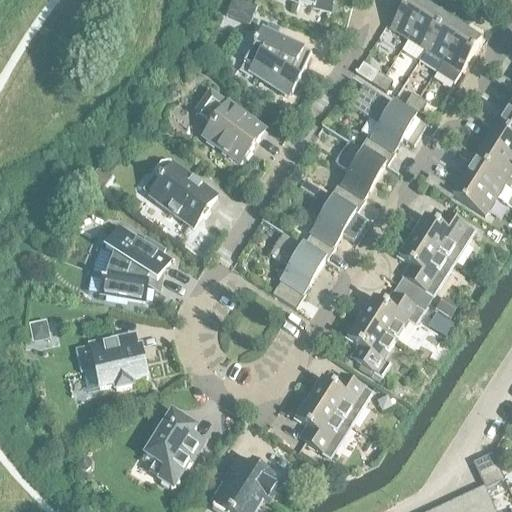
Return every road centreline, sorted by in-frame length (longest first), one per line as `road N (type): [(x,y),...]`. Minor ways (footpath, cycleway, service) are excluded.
road 1 (residential): [(211,385),(261,399),(280,388),(441,130),(511,33)]
road 2 (residential): [(211,385),(190,357),(192,308),(388,0)]
road 3 (residential): [(400,511),(430,494),(511,378)]
